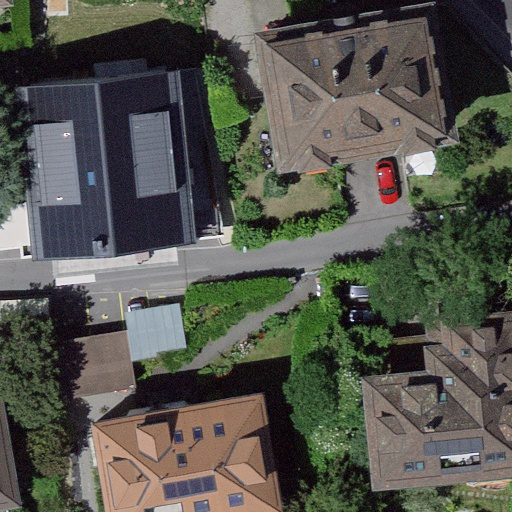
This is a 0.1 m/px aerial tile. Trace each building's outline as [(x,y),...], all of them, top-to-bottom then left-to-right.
[(452,137),(433,13),(265,38),(284,163),(452,137)] [(163,65),(36,78),(44,148),(25,150),(36,257),(182,241),(163,65)] [(362,354),(375,468),(511,452),(511,287),(438,295),(441,323),(422,325),(424,347),(362,354)] [(52,335),(62,391),(134,379),(124,322),(52,335)] [(94,424),(109,511),(271,511),(280,510),(260,396),(94,424)] [(0,504),(15,502),(0,410),(0,504)]
